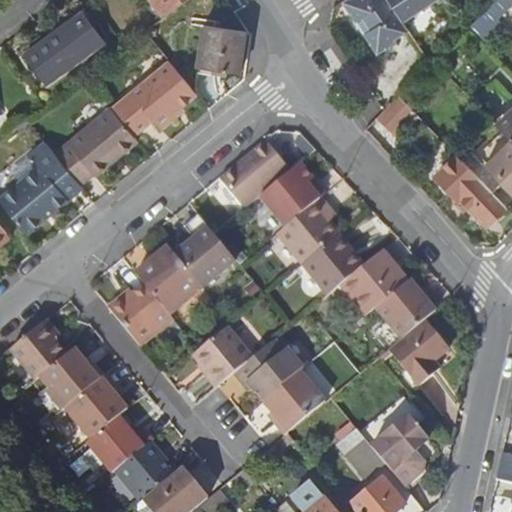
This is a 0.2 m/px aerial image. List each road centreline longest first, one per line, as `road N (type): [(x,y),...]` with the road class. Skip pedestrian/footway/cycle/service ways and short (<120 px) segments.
road 1 (residential): [(295,76),(499,308)]
road 2 (residential): [(295,76),(62,267)]
road 3 (residential): [(228,472),(62,267)]
road 4 (residential): [(457,511),(499,308)]
